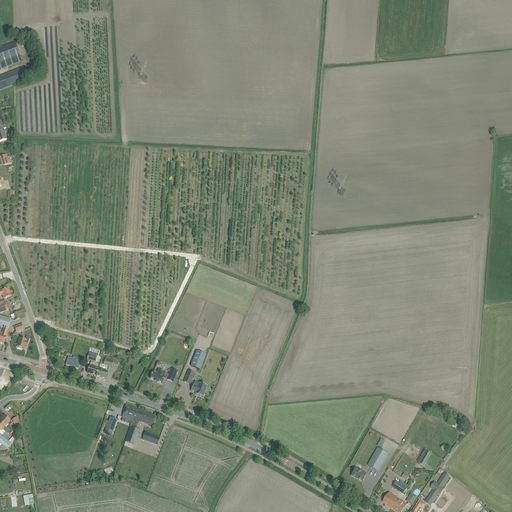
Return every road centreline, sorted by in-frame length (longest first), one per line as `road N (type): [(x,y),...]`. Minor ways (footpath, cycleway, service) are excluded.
road 1 (tertiary): [(362,511),(231,433),(41,370)]
road 2 (unclassified): [(41,370),(44,356),(0,233)]
